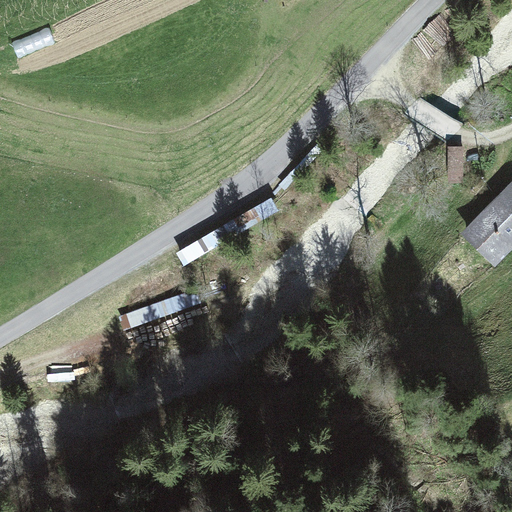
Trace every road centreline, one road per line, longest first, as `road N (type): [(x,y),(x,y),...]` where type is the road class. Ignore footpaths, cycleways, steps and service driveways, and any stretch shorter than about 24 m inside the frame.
road 1 (unclassified): [(0,335),(263,171),(431,0)]
road 2 (track): [(0,379),(217,293),(380,242),(475,140)]
road 3 (track): [(365,69),(455,134),(475,140),(511,131)]
